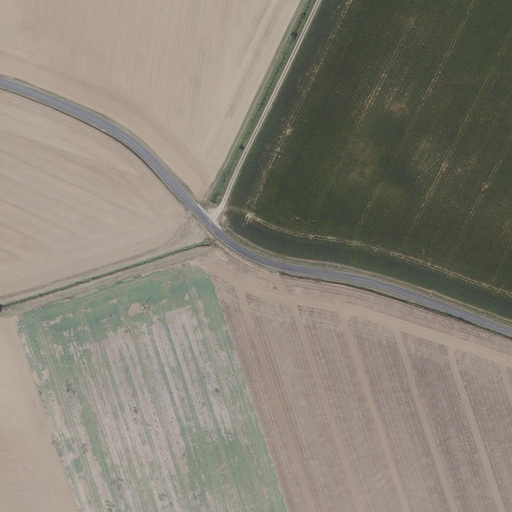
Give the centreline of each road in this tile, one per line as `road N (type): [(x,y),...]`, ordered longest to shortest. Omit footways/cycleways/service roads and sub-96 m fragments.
road 1 (secondary): [(511,331),(368,281),(264,261),(219,233),(129,138),(0,81)]
road 2 (track): [(319,0),(211,223)]
road 3 (track): [(189,200),(170,243),(0,298)]
